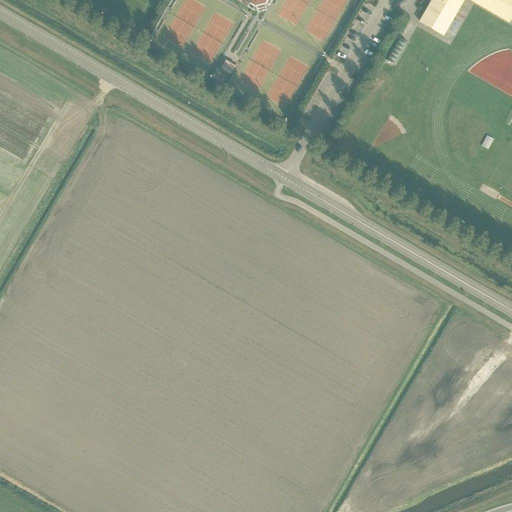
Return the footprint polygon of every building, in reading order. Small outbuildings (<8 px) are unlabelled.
[(511,0),(432,0),(420,22),(444,37),(458,13),(455,11),(461,0),(467,0),(506,23),(511,12),(511,0)] [(404,40),(399,38),(395,45),(387,60),(395,65),(408,43),(404,40)] [(231,75),(237,66),(227,60),(221,69),(231,75)] [(336,83),(340,73),(335,71),(331,81),(336,83)] [(315,124),(321,112),(314,109),(308,121),(315,124)] [(488,149),(494,139),(488,136),(482,145),(488,149)]
